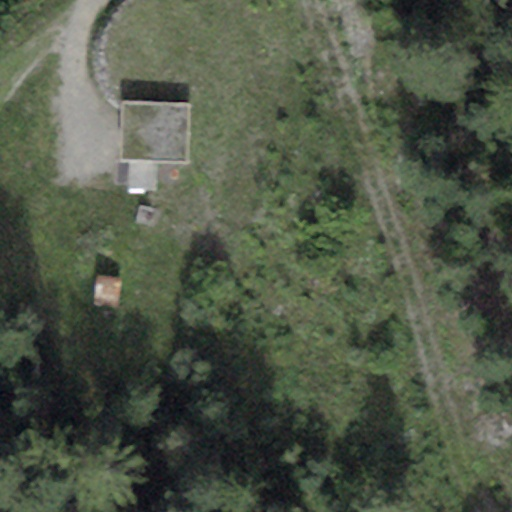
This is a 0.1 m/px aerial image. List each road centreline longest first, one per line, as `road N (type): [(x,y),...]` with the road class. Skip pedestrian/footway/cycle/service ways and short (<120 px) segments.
road 1 (track): [(307,0),(485,511)]
road 2 (track): [(0,97),(90,0)]
